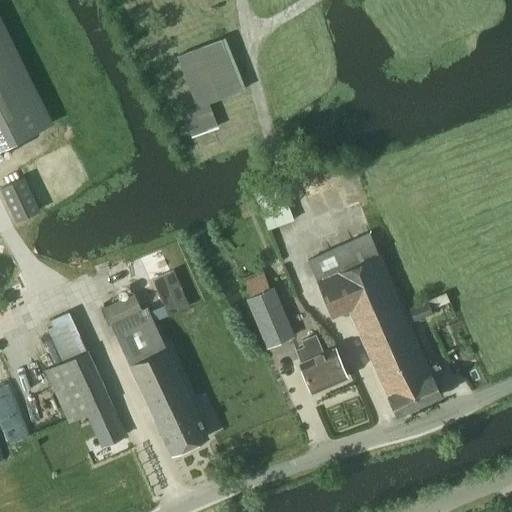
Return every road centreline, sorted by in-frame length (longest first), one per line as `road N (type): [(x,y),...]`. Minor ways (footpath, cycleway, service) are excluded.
road 1 (unclassified): [(171,511),(511,383)]
road 2 (track): [(289,187),(269,141),(239,0)]
